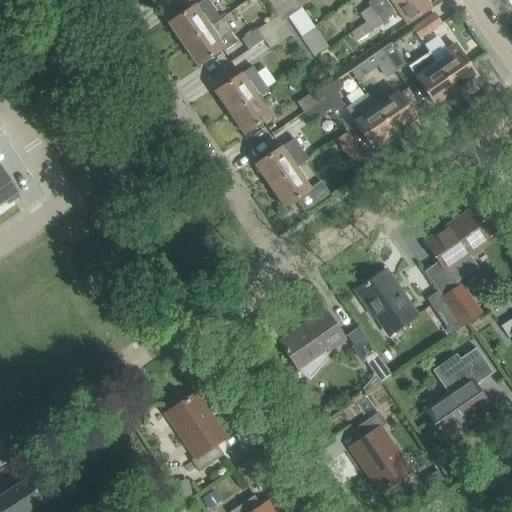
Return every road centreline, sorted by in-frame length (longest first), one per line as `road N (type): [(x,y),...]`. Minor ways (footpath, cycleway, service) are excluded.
road 1 (residential): [(288,277),(99,0)]
road 2 (residential): [(0,448),(147,352),(209,329)]
road 3 (residential): [(288,277),(482,144)]
road 4 (residential): [(330,511),(209,329)]
road 5 (residential): [(0,101),(61,198),(0,246)]
